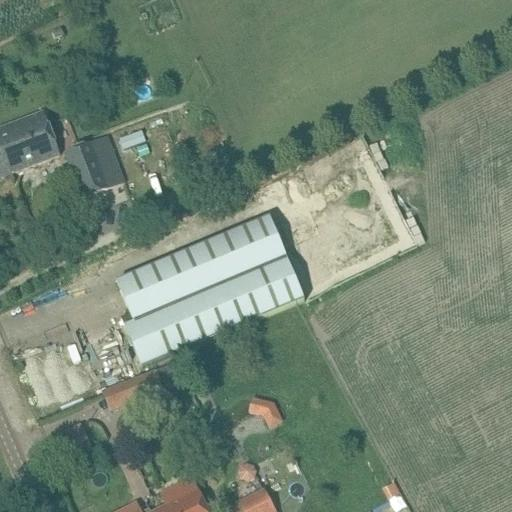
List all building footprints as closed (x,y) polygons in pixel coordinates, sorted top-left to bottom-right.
[(61,29),(51,33),(54,40),(64,35),(61,29)] [(0,130),(0,149),(10,176),(60,158),(43,114),(0,130)] [(142,133),(120,141),(124,152),(146,144),(142,133)] [(91,144),(64,154),(82,202),(109,192),(91,144)] [(147,146),(137,149),(141,159),(151,155),(147,146)] [(0,180),(10,176),(0,149),(0,180)] [(304,303),(269,220),(117,285),(130,316),(121,320),(125,329),(142,371),(304,303)] [(111,415),(126,409),(179,388),(171,368),(118,390),(103,395),(111,415)] [(275,405),(254,400),(249,416),(264,419),(270,431),(284,425),(275,405)] [(70,461),(93,451),(82,426),(59,436),(70,461)] [(279,434),(273,437),(278,447),(283,445),(279,434)] [(175,504),(159,511),(206,511),(190,479),(168,491),(175,504)] [(274,511),(264,492),(237,506),(240,511),(274,511)]
